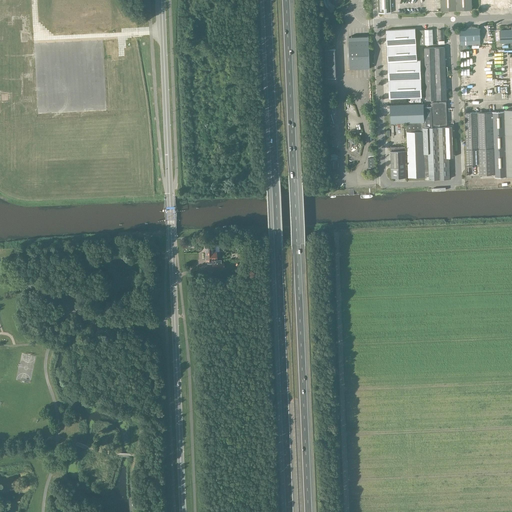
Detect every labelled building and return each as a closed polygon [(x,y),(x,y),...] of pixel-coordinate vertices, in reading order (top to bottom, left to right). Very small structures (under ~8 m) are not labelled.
[(323,0),(324,2),(324,3),(325,4),(325,5),(326,6),(326,7),(327,7),(327,8),(328,8),(328,9),(329,9),(328,10),(330,12),(332,11),(334,11),(333,11),(335,6),(334,5),(333,5),(332,5),(332,4),(331,4),(330,3),(330,2),(329,2),(329,1),(329,0),(328,0),(323,0)] [(378,0),(379,13),(391,13),(390,0),(378,0)] [(472,10),(472,9),(471,0),(440,0),(441,11),(472,10)] [(511,26),(511,30),(500,30),(500,42),(511,41),(511,26)] [(480,44),(480,40),(479,28),(459,29),(460,41),(460,45),(480,44)] [(386,30),(390,98),(423,97),(420,60),(417,60),(415,29),(386,30)] [(433,44),(432,29),(420,30),(420,45),(433,44)] [(368,40),(349,41),(350,69),(370,69),(368,40)] [(448,75),(447,67),(445,67),(444,47),(424,48),(426,100),(446,99),(445,76),(448,75)] [(431,106),(424,107),(424,122),(425,122),(426,127),(432,126),(432,125),(447,125),(446,102),(431,103),(431,106)] [(424,104),(390,105),(391,123),(406,123),(424,122),(424,107),(424,104)] [(494,112),(496,177),(511,176),(511,109),(504,110),(504,111),(494,112)] [(495,177),(496,177),(494,112),(465,113),(467,164),(479,163),(479,175),(495,174),(495,177)] [(424,122),(406,123),(408,177),(425,177),(425,176),(429,176),(429,180),(449,179),(449,157),(453,157),(452,126),(426,128),(426,127),(425,122),(424,122)] [(406,177),(406,165),(405,146),(390,147),(391,165),(391,178),(406,177)] [(217,251),(215,251),(215,250),(215,243),(209,244),(209,245),(205,245),(206,253),(217,252),(217,251)] [(216,263),(216,260),(217,260),(217,252),(206,253),(206,260),(209,260),(209,264),(212,264),(212,268),(221,268),(221,263),(216,263)]
